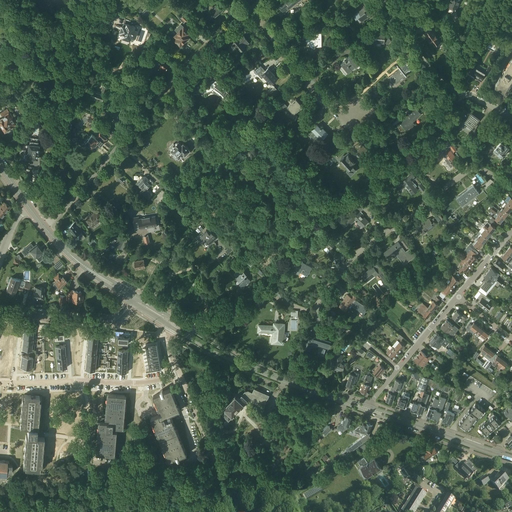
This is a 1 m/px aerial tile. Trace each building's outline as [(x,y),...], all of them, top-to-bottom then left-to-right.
[(285,0),(282,3),(278,6),(280,8),(284,13),(300,0),(285,0)] [(456,10),(460,0),(450,0),(447,6),(456,10)] [(224,6),(220,1),(214,6),(213,5),(212,4),(211,4),(210,4),(209,5),(209,6),(208,7),(209,8),(211,11),(215,16),(223,10),(221,8),(224,6)] [(366,5),(362,8),(358,11),(357,9),(353,12),(357,17),(358,16),(362,21),(371,13),(370,12),(371,11),(366,5)] [(183,12),(178,17),(183,23),(188,18),(183,12)] [(416,27),(422,23),(418,17),(412,21),(416,27)] [(380,18),(375,22),(379,27),(384,23),(380,18)] [(134,27),(135,26),(124,22),(119,33),(123,35),(121,38),(129,41),(129,40),(132,41),(133,38),(133,39),(137,30),(136,30),(137,28),(134,27)] [(180,30),(172,38),(180,45),(182,43),(184,44),(187,40),(186,39),(189,37),(186,34),(189,32),(183,27),(181,24),(177,28),(180,30)] [(431,28),(429,26),(426,28),(428,30),(424,33),(428,38),(427,38),(431,44),(432,42),(434,46),(440,42),(438,39),(431,28)] [(317,46),(322,46),(322,32),(316,32),(316,34),(311,37),(310,37),(306,40),(313,48),(314,47),(316,47),(317,47),(317,46)] [(385,33),(375,32),(375,34),(372,34),(367,38),(371,43),(372,42),(387,44),(391,41),(387,36),(385,36),(385,33)] [(237,38),(233,42),(229,45),(229,46),(229,47),(231,49),(232,49),(232,50),(233,49),(235,53),(239,50),(244,46),(243,46),(248,42),(246,39),(242,34),(237,38)] [(345,60),(341,63),(342,65),(342,66),(347,73),(355,66),(356,67),(359,64),(352,54),(348,57),(350,59),(346,62),(345,60)] [(504,91),(511,78),(511,56),(495,85),(504,91)] [(158,65),(157,66),(160,69),(162,67),(165,70),(169,65),(162,58),(157,64),(158,65)] [(399,68),(388,77),(394,84),(405,75),(406,76),(407,75),(404,72),(411,67),(413,69),(406,60),(399,66),(397,64),(396,64),(399,68)] [(491,62),(487,69),(490,71),(495,64),(491,62)] [(275,75),(270,70),(271,69),(269,67),(265,70),(260,65),(254,70),(254,72),(256,74),(258,74),(262,78),(264,76),(271,83),(277,78),(277,77),(276,75),(275,75)] [(481,81),(486,73),(476,66),(471,74),(475,77),(481,81)] [(225,96),(225,97),(227,99),(229,97),(229,95),(228,95),(229,94),(217,79),(216,79),(215,79),(200,86),(200,87),(200,89),(200,91),(201,92),(202,92),(204,92),(203,91),(204,91),(205,92),(212,89),(212,88),(213,88),(216,91),(223,97),(225,95),(225,96)] [(102,103),(102,101),(105,95),(107,91),(109,86),(104,84),(102,89),(101,93),(93,90),(91,96),(98,99),(98,101),(102,103)] [(268,92),(271,96),(277,90),(274,87),(268,92)] [(289,108),(293,113),(290,115),(295,121),(298,117),(294,113),(302,105),(296,98),(287,106),(283,101),(277,106),(280,110),(284,106),(287,109),(289,108)] [(112,116),(116,120),(120,123),(129,112),(125,109),(121,105),(112,116)] [(410,127),(411,128),(415,124),(413,122),(422,113),(413,105),(409,109),(410,111),(399,121),(407,130),(410,127)] [(10,112),(0,118),(0,123),(5,131),(5,130),(7,132),(10,130),(9,128),(15,123),(18,121),(16,118),(13,120),(11,118),(13,117),(10,112)] [(464,122),(464,123),(472,129),(472,128),(479,119),(475,115),(474,117),(471,114),(464,122)] [(318,136),(321,139),(325,136),(327,133),(322,127),(321,128),(321,127),(320,127),(317,124),(312,129),(314,131),(310,135),(314,139),(318,136)] [(477,125),(471,133),(474,136),(475,135),(481,128),(477,125)] [(97,142),(101,146),(107,139),(100,133),(96,137),(92,134),(90,136),(88,134),(83,140),(92,147),(97,142)] [(217,145),(223,140),(218,135),(213,140),(217,145)] [(27,153),(27,158),(37,159),(38,155),(39,150),(38,150),(39,145),(38,145),(38,138),(30,137),(30,144),(28,144),(28,149),(26,149),(25,149),(25,150),(25,151),(25,152),(26,153),(27,153)] [(438,145),(443,151),(451,145),(446,139),(438,145)] [(174,143),(170,148),(171,149),(175,153),(174,155),(178,159),(179,157),(179,158),(184,153),(185,155),(191,149),(185,144),(184,145),(179,141),(175,145),(174,143)] [(495,150),(493,152),(498,156),(499,155),(502,157),(503,156),(506,153),(505,152),(509,147),(505,144),(504,145),(501,142),(494,149),(495,150)] [(358,159),(359,160),(369,152),(363,145),(358,150),(359,151),(353,156),(357,160),(358,159)] [(465,147),(461,153),(464,158),(470,151),(465,147)] [(447,158),(453,166),(459,162),(450,149),(443,154),(446,159),(447,158)] [(345,156),(340,160),(348,169),(347,170),(351,174),(356,169),(352,165),(355,161),(348,153),(345,156)] [(418,189),(412,181),(416,178),(413,174),(402,182),(397,185),(400,190),(406,185),(412,193),(418,189)] [(137,183),(143,188),(146,185),(148,187),(151,184),(148,182),(148,178),(146,176),(142,176),(137,183)] [(161,189),(168,186),(161,180),(157,185),(161,189)] [(467,189),(456,197),(462,205),(464,203),(465,202),(466,203),(476,196),(479,194),(478,193),(479,192),(473,185),(467,189)] [(479,194),(476,196),(480,201),(487,195),(484,191),(479,194)] [(500,205),(503,207),(508,212),(511,207),(511,206),(504,200),(500,205)] [(4,202),(0,207),(0,216),(2,218),(11,207),(4,202)] [(350,214),(345,219),(351,225),(356,220),(357,221),(356,222),(362,227),(365,224),(366,225),(369,222),(368,221),(363,215),(364,215),(361,211),(364,209),(359,203),(355,207),(356,208),(350,214)] [(490,209),(489,209),(495,214),(491,219),(493,221),(495,218),(500,222),(504,217),(497,211),(494,209),(491,207),(490,209)] [(497,211),(504,217),(508,212),(503,207),(500,210),(498,209),(497,211)] [(99,210),(87,219),(92,226),(105,217),(99,210)] [(156,216),(150,217),(139,219),(139,217),(133,218),(135,228),(140,227),(141,229),(157,226),(156,216)] [(418,227),(414,230),(417,233),(420,230),(423,233),(434,225),(438,223),(434,218),(431,220),(429,218),(418,227)] [(485,224),(483,226),(491,233),(496,228),(493,226),(495,224),(490,219),(487,221),(485,224)] [(78,225),(77,226),(74,222),(67,227),(70,231),(72,230),(76,236),(78,234),(79,235),(80,235),(83,239),(87,236),(84,231),(83,232),(78,225)] [(487,238),(491,233),(483,226),(479,231),(487,238)] [(213,242),(212,242),(217,237),(214,233),(213,233),(211,231),(210,233),(206,229),(197,238),(200,242),(202,240),(204,242),(207,240),(210,244),(213,242)] [(479,231),(475,236),(483,243),(487,238),(479,231)] [(470,232),(468,234),(475,240),(472,243),(471,242),(469,244),(474,248),(476,246),(479,248),(483,243),(475,236),(473,235),(470,232)] [(324,248),(328,252),(330,249),(336,242),(325,234),(320,241),(318,243),(324,248)] [(116,236),(112,244),(124,250),(124,252),(127,254),(130,248),(126,246),(128,244),(127,239),(123,237),(122,239),(116,236)] [(93,248),(98,244),(94,239),(88,243),(93,248)] [(410,246),(405,239),(402,241),(407,248),(410,246)] [(31,243),(22,251),(25,255),(31,251),(36,257),(38,255),(38,256),(41,254),(40,253),(42,252),(38,247),(39,247),(37,245),(36,245),(33,247),(31,243)] [(394,244),(384,252),(388,258),(394,254),(395,254),(394,252),(395,251),(402,260),(407,257),(409,260),(415,255),(410,248),(406,251),(402,247),(399,243),(395,246),(394,244)] [(472,264),(477,258),(476,256),(477,254),(471,248),(463,257),(464,258),(472,264)] [(506,251),(502,256),(506,259),(509,262),(508,265),(511,268),(511,264),(511,262),(511,255),(506,251)] [(461,267),(458,271),(461,273),(464,269),(466,271),(472,264),(464,258),(460,263),(463,265),(461,267)] [(144,259),(135,261),(136,269),(145,267),(144,259)] [(298,269),(295,272),(298,275),(302,271),(307,274),(311,267),(305,263),(306,261),(301,259),(300,260),(296,267),(298,269)] [(498,259),(494,263),(501,269),(504,272),(507,269),(511,273),(511,271),(511,268),(508,265),(506,264),(505,265),(498,259)] [(377,263),(373,266),(361,275),(366,282),(378,273),(387,285),(390,282),(389,280),(389,279),(377,263)] [(491,267),(487,271),(494,276),(497,279),(496,281),(497,282),(498,282),(500,280),(498,278),(497,277),(500,274),(497,272),(491,267)] [(242,269),(235,275),(236,277),(240,281),(241,282),(239,284),(243,288),(251,281),(247,277),(246,278),(245,277),(247,274),(244,271),(242,269)] [(487,271),(483,276),(487,279),(485,281),(491,286),(493,284),(496,281),(497,279),(494,276),(487,271)] [(57,281),(53,285),(57,289),(66,280),(63,276),(62,277),(58,274),(54,278),(57,281)] [(448,279),(446,281),(448,282),(453,287),(459,280),(451,274),(448,278),(448,279)] [(17,288),(22,290),(23,287),(20,285),(22,280),(11,277),(7,289),(11,291),(10,294),(14,296),(17,288)] [(491,286),(485,281),(480,287),(486,292),(491,286)] [(444,283),(440,287),(442,289),(443,290),(441,291),(446,295),(447,293),(447,294),(453,287),(448,282),(446,285),(444,283)] [(34,288),(34,297),(36,297),(43,297),(44,287),(34,286),(34,288)] [(67,295),(67,300),(83,301),(84,295),(80,295),(81,290),(73,290),(73,289),(67,289),(67,295)] [(481,292),(477,297),(480,300),(477,303),(486,311),(491,304),(488,302),(490,300),(487,297),(481,292)] [(354,299),(355,299),(357,297),(352,294),(351,296),(348,294),(340,305),(342,307),(339,310),(342,312),(344,309),(346,310),(354,299)] [(433,300),(428,307),(433,311),(438,304),(436,303),(440,299),(437,297),(434,301),(433,300)] [(427,318),(433,311),(428,307),(424,304),(418,310),(427,318)] [(457,310),(452,316),(457,320),(460,317),(461,316),(463,318),(461,320),(464,322),(467,317),(465,315),(461,312),(460,313),(457,310)] [(447,320),(444,323),(452,330),(455,333),(459,329),(453,324),(453,325),(447,320)] [(468,330),(473,333),(479,326),(474,322),(472,325),(470,323),(466,328),(468,330)] [(259,325),(258,331),(273,332),(273,343),(283,344),(283,341),(285,341),(286,335),(283,335),(284,324),(274,323),(274,326),(259,325)] [(444,323),(441,326),(448,332),(447,332),(452,336),(454,338),(457,334),(455,333),(452,330),(450,329),(444,323)] [(483,330),(479,326),(473,333),(476,336),(474,338),(476,339),(483,330)] [(53,339),(51,339),(51,342),(59,342),(59,341),(57,342),(57,339),(64,338),(64,330),(59,330),(59,332),(53,332),(53,339)] [(488,334),(483,330),(476,339),(477,341),(480,338),(483,341),(488,334)] [(442,344),(445,347),(450,342),(443,337),(436,332),(433,336),(442,344)] [(115,342),(115,345),(123,346),(121,345),(121,343),(129,343),(129,335),(125,334),(124,336),(118,336),(118,342),(115,342)] [(310,351),(313,342),(322,345),(319,354),(323,355),(326,349),(325,349),(326,347),(328,348),(331,341),(324,339),(324,338),(317,336),(317,337),(314,336),(313,338),(309,337),(305,350),(310,351)] [(439,348),(442,344),(433,336),(429,341),(439,348)] [(397,340),(392,346),(399,352),(405,345),(404,345),(406,343),(401,339),(401,340),(399,342),(397,340)] [(23,342),(22,348),(30,349),(29,352),(36,353),(36,350),(32,349),(32,344),(23,342)] [(59,342),(51,342),(53,342),(53,346),(55,345),(55,351),(65,350),(65,344),(59,345),(59,342)] [(115,345),(116,346),(116,349),(118,349),(118,355),(128,355),(128,349),(122,349),(123,346),(115,345)] [(485,345),(481,349),(483,351),(481,353),(484,355),(486,353),(489,348),(485,345)] [(399,352),(392,346),(392,347),(390,349),(386,352),(394,358),(399,352)] [(486,353),(484,355),(484,356),(490,361),(496,354),(489,348),(486,353)] [(374,361),(378,354),(370,350),(368,354),(372,356),(371,359),(374,361)] [(421,351),(417,355),(427,362),(427,363),(430,358),(432,356),(429,354),(427,356),(421,351)] [(22,355),(21,361),(32,362),(33,356),(35,357),(36,353),(29,352),(29,356),(22,355)] [(330,366),(330,368),(334,370),(335,367),(338,368),(337,370),(342,372),(345,364),(341,363),(344,356),(336,353),(333,360),(333,359),(330,366)] [(496,354),(490,361),(497,366),(502,358),(497,355),(496,354)] [(427,363),(427,362),(417,355),(414,359),(423,367),(427,363)] [(502,358),(497,366),(499,368),(501,366),(503,367),(507,362),(502,358)] [(21,361),(20,367),(28,368),(27,371),(33,371),(34,368),(31,368),(32,362),(21,361)] [(57,367),(55,368),(55,371),(61,371),(61,368),(67,367),(66,361),(57,362),(57,367)] [(373,372),(379,376),(385,369),(379,364),(373,372)] [(499,369),(494,375),(498,378),(502,372),(499,369)] [(350,373),(346,385),(352,387),(353,383),(355,383),(356,383),(356,381),(359,373),(354,372),(353,374),(350,373)] [(419,380),(421,375),(413,372),(411,375),(419,380)] [(468,376),(463,373),(460,378),(465,381),(468,376)] [(364,379),(363,382),(360,391),(367,393),(370,384),(369,384),(372,376),(366,374),(365,374),(361,379),(364,379)] [(427,384),(429,378),(424,376),(421,375),(416,388),(424,391),(427,384)] [(429,378),(427,384),(435,387),(437,381),(429,378)] [(392,386),(391,389),(397,391),(400,392),(406,382),(402,380),(402,381),(397,379),(394,387),(392,386)] [(437,381),(435,387),(444,390),(446,385),(437,381)] [(161,392),(153,396),(159,410),(161,410),(162,414),(159,415),(159,414),(159,415),(151,418),(154,425),(169,461),(177,458),(178,460),(180,459),(179,457),(187,454),(170,414),(180,410),(171,388),(164,391),(163,389),(160,391),(161,392)] [(244,402),(247,400),(250,399),(264,406),(265,402),(267,403),(269,399),(267,398),(269,395),(254,389),(253,392),(248,390),(246,391),(242,394),(239,397),(236,394),(224,406),(227,409),(223,412),(228,417),(232,414),(244,403),(244,402)] [(396,395),(397,391),(391,389),(390,392),(389,392),(386,400),(392,402),(395,394),(396,395)] [(400,396),(397,404),(405,407),(408,399),(410,394),(405,392),(403,391),(401,397),(400,396)] [(424,392),(423,395),(417,411),(423,413),(425,406),(425,405),(429,394),(424,392)] [(126,395),(107,394),(106,418),(110,418),(109,422),(99,421),(96,454),(115,455),(117,430),(114,430),(114,427),(116,427),(124,428),(124,419),(126,395)] [(20,427),(24,428),(28,428),(27,435),(26,435),(25,440),(27,440),(27,443),(25,443),(25,448),(26,448),(26,451),(24,451),(24,456),(26,456),(25,459),(24,459),(23,464),(25,464),(25,467),(25,468),(40,469),(40,465),(42,465),(42,461),(41,460),(41,457),(42,457),(43,453),(41,452),(41,449),(43,449),(43,445),(43,444),(42,444),(42,441),(44,441),(44,436),(36,436),(36,434),(36,432),(37,429),(38,429),(39,424),(37,424),(37,421),(39,421),(39,416),(38,416),(38,413),(40,413),(40,408),(38,408),(39,405),(40,405),(41,400),(39,400),(39,396),(24,395),(24,399),(22,399),(22,403),(23,403),(23,407),(21,407),(21,411),(23,411),(23,415),(21,415),(20,419),(22,419),(22,423),(20,423),(20,427)] [(411,409),(417,411),(423,395),(422,398),(419,397),(418,399),(417,403),(414,401),(411,409)] [(435,409),(432,417),(438,419),(441,412),(437,410),(437,409),(439,410),(439,408),(442,409),(446,398),(440,396),(440,397),(439,399),(435,409)] [(430,406),(426,415),(432,417),(435,409),(439,399),(435,398),(431,406),(430,406)] [(450,414),(451,411),(448,410),(450,402),(447,401),(443,412),(446,413),(444,417),(442,421),(446,422),(450,414)] [(471,409),(480,416),(482,413),(483,414),(485,410),(484,410),(485,409),(476,402),(471,409)] [(503,411),(510,419),(511,417),(511,403),(503,411)] [(450,414),(446,422),(450,423),(450,422),(451,422),(451,420),(452,420),(454,415),(456,416),(461,409),(453,407),(452,411),(451,411),(450,414)] [(463,416),(472,423),(474,420),(475,421),(480,416),(471,409),(470,408),(463,416)] [(493,427),(494,426),(494,427),(501,421),(494,414),(493,413),(489,416),(490,417),(488,419),(492,423),(491,424),(493,425),(492,426),(493,427)] [(339,424),(337,429),(344,431),(345,428),(348,429),(349,425),(350,426),(352,418),(351,418),(351,417),(350,417),(349,417),(346,416),(344,419),(341,418),(341,419),(339,424)] [(467,429),(472,423),(463,416),(458,423),(463,426),(462,427),(465,430),(466,429),(467,429)] [(366,434),(350,446),(353,450),(370,437),(369,435),(370,432),(373,425),(370,424),(369,423),(367,422),(367,423),(363,421),(362,425),(360,425),(354,430),(366,434)] [(492,426),(491,427),(490,425),(489,426),(486,421),(479,427),(480,427),(479,428),(482,431),(482,430),(486,434),(492,429),(492,428),(493,427),(492,426)] [(426,456),(427,458),(431,456),(438,451),(434,446),(433,447),(432,446),(417,456),(420,460),(426,456)] [(364,456),(357,461),(361,466),(367,476),(372,473),(376,470),(377,473),(382,470),(380,467),(378,463),(376,460),(374,457),(367,462),(364,456)] [(0,474),(3,475),(4,472),(11,473),(12,464),(4,464),(5,461),(0,460),(0,474)] [(455,467),(459,471),(460,470),(469,479),(476,472),(469,465),(471,464),(468,461),(464,466),(460,462),(455,467)] [(494,477),(490,480),(499,489),(504,484),(506,482),(509,480),(501,472),(495,478),(494,477)] [(485,476),(479,480),(483,486),(490,482),(485,476)] [(404,477),(400,480),(405,486),(413,481),(410,477),(405,480),(404,477)] [(423,499),(426,494),(420,490),(421,488),(415,484),(414,486),(416,487),(413,492),(423,499)] [(423,499),(413,492),(410,497),(420,503),(423,499)] [(448,495),(444,501),(445,501),(451,505),(455,500),(448,495)] [(420,503),(410,497),(407,501),(417,508),(420,503)] [(414,511),(417,508),(407,501),(404,506),(413,511),(414,511)] [(444,501),(441,506),(448,510),(451,505),(445,501),(444,501)]
